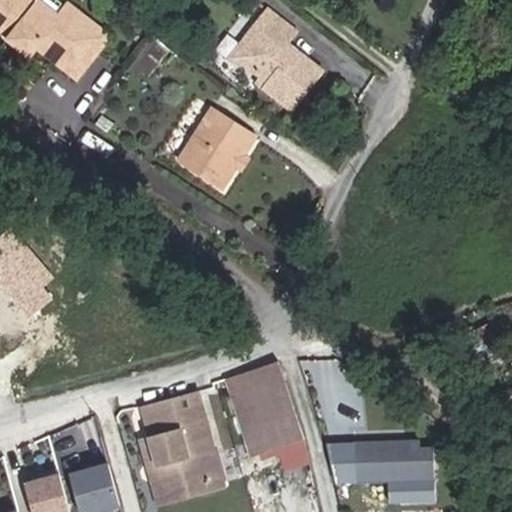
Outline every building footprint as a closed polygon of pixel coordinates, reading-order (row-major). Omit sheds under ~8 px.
[(0,0),(0,27),(12,37),(20,29),(39,45),(79,78),(112,36),(72,3),(62,16),(42,0),(0,0)] [(265,13),(256,26),(261,29),(245,49),(262,82),(257,88),(294,114),(324,72),(287,46),(295,33),(265,13)] [(261,29),(256,26),(228,65),(249,72),(262,82),(245,49),(261,29)] [(39,45),(20,29),(12,37),(32,53),(39,45)] [(246,160),(259,141),(214,111),(181,162),(226,190),(234,177),(231,175),(236,169),(243,157),(246,160)] [(243,157),(236,169),(243,173),(250,162),(246,160),(243,157)] [(471,333),(486,365),(511,354),(495,321),(471,333)] [(304,422),(283,357),(228,376),(232,388),(254,456),(304,439),(308,451),(399,420),(390,394),(378,398),(374,394),(362,397),(364,402),(304,422)] [(151,438),(170,502),(224,487),(198,395),(143,411),(151,438)] [(158,506),(170,502),(151,438),(138,442),(158,506)] [(435,439),(354,438),(353,479),(434,480),(435,439)] [(77,511),(83,511),(90,510),(90,511),(118,511),(104,459),(66,469),(77,511)] [(21,479),(31,511),(69,511),(56,468),(21,479)]
